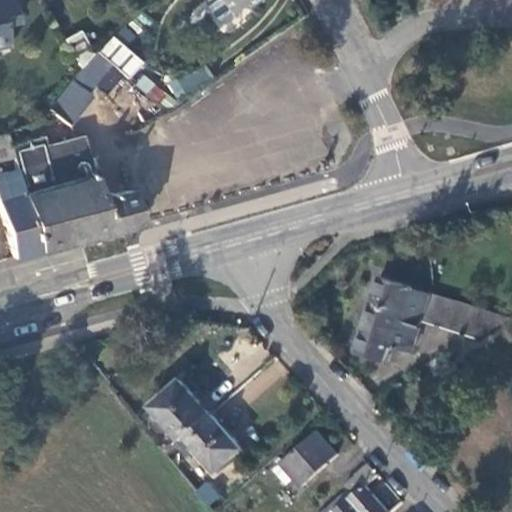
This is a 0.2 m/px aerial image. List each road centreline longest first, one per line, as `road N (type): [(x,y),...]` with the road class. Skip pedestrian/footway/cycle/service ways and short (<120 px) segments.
road 1 (residential): [(245,248),(294,344),(442,511)]
road 2 (unclassified): [(333,0),(369,63),(423,196)]
road 3 (secondary): [(423,196),(245,248)]
road 4 (secondary): [(130,277),(0,313)]
